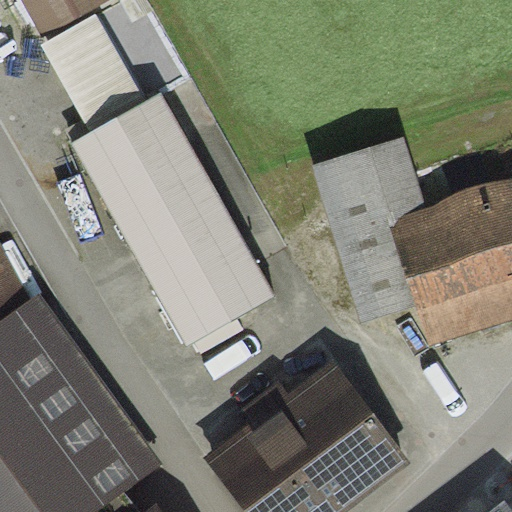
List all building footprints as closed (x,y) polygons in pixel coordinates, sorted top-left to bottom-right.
[(187,357),(281,308),(171,98),(141,113),(92,19),(111,9),(106,0),(1,0),(30,55),(187,357)] [(431,341),(511,315),(511,176),(428,202),(405,130),(312,159),(363,318),(418,301),(431,341)] [(0,321),(25,300),(0,254),(0,321)] [(0,511),(89,511),(157,455),(25,300),(0,321),(0,511)] [(206,451),(252,511),(338,511),(413,456),(335,354),(206,451)] [(172,511),(159,496),(139,511),(172,511)] [(511,511),(511,507),(509,503),(496,511),(511,511)]
